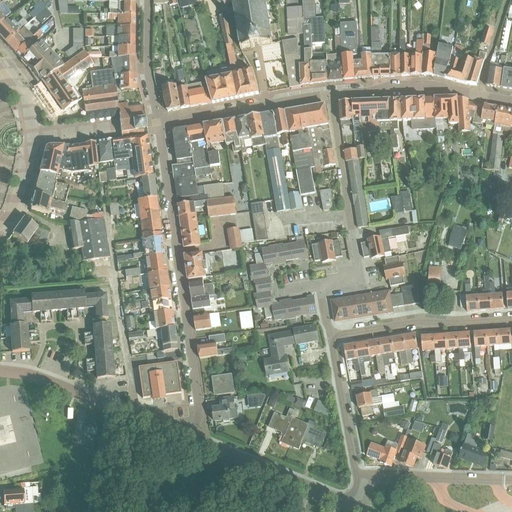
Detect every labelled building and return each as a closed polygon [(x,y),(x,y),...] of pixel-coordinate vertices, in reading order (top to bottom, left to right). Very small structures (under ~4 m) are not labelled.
[(194,0),(178,0),(180,9),(196,5),(194,0)] [(221,0),(222,2),(223,2),(223,3),(224,3),(224,4),(225,4),(225,6),(233,4),(234,10),(233,10),(233,11),(234,11),(236,20),(235,20),(235,21),(236,21),(238,30),(236,30),(237,31),(238,31),(240,39),(238,39),(238,41),(240,41),(241,47),(240,47),(241,50),(243,49),(251,47),(252,48),(253,48),(253,47),(261,46),(261,47),(263,46),(262,45),(271,44),(273,44),(273,42),(272,42),(271,36),(272,36),(272,34),(271,34),(269,26),(271,26),(271,24),(269,24),(268,16),(269,16),(269,14),(268,14),(266,6),(267,6),(267,4),(266,5),(265,0),(221,0)] [(315,0),(301,0),(301,8),(302,8),(302,19),(303,19),(303,26),(303,35),(304,47),(304,57),(312,56),(312,44),(325,44),(325,35),(324,18),(316,19),(315,0)] [(109,10),(109,15),(134,15),(134,3),(117,3),(117,10),(109,10)] [(45,9),(41,4),(29,15),(33,20),(35,18),(45,9)] [(301,8),(286,8),(287,36),(303,35),(303,26),(303,19),(302,19),(302,8),(301,8)] [(45,9),(35,18),(41,25),(51,16),(45,9)] [(134,15),(109,15),(99,14),(100,20),(108,20),(114,21),(114,18),(118,18),(117,28),(134,27),(134,15)] [(232,75),(237,99),(259,94),(252,71),(235,74),(235,71),(238,71),(226,15),(220,16),(231,69),(232,75)] [(2,21),(0,23),(0,37),(6,44),(17,34),(18,33),(20,31),(27,25),(23,20),(17,25),(13,21),(9,24),(5,19),(2,21)] [(359,64),(358,49),(355,49),(355,45),(357,45),(356,23),(340,23),(340,37),(343,81),(355,80),(354,71),(364,71),(363,64),(359,64)] [(106,27),(106,32),(106,38),(108,38),(134,38),(134,27),(117,28),(106,27)] [(17,34),(6,44),(15,53),(25,43),(29,40),(30,39),(32,37),(24,28),(20,31),(18,33),(17,34)] [(378,28),(371,28),(371,46),(371,55),(372,79),(380,78),(391,78),(391,56),(381,56),(381,44),(378,44),(378,28)] [(488,47),(493,32),(485,29),(482,38),(483,38),(481,45),(486,47),(488,47)] [(21,60),(34,47),(30,42),(34,38),(36,40),(42,34),(39,31),(32,37),(30,39),(29,40),(25,43),(15,53),(21,60)] [(410,61),(410,57),(404,57),(404,33),(399,33),(400,56),(400,77),(410,76),(410,61)] [(424,41),(423,55),(422,76),(434,76),(436,55),(429,55),(430,47),(430,36),(424,35),(424,41)] [(343,81),(340,37),(334,37),(335,51),(336,51),(336,56),(326,56),(326,57),(328,83),(343,81)] [(108,38),(108,40),(108,47),(111,47),(111,48),(134,48),(134,38),(108,38)] [(297,39),(282,42),(289,88),(303,86),(311,85),(310,64),(312,58),(312,56),(304,57),(304,47),(298,47),(297,39)] [(411,57),(410,57),(410,61),(410,76),(422,76),(423,55),(424,41),(417,41),(417,57),(411,57)] [(40,42),(34,47),(21,60),(33,73),(31,75),(38,84),(62,67),(40,42)] [(436,55),(434,76),(445,79),(446,79),(450,63),(452,51),(453,47),(447,46),(439,44),(437,55),(436,55)] [(72,45),(72,48),(78,56),(82,53),(82,45),(72,45)] [(134,48),(111,48),(111,53),(109,53),(109,59),(111,59),(134,58),(134,48)] [(361,49),(358,49),(359,64),(363,64),(364,71),(354,71),(355,80),(372,79),(371,55),(362,56),(361,49)] [(450,63),(446,79),(467,85),(474,62),(463,59),(465,55),(452,51),(450,63)] [(38,85),(33,88),(43,102),(55,118),(63,113),(81,100),(72,88),(70,89),(66,84),(72,79),(93,65),(88,59),(85,54),(84,52),(82,53),(78,56),(62,67),(38,84),(38,85)] [(474,62),(467,85),(476,86),(486,55),(480,53),(477,60),(474,60),(474,62)] [(400,56),(391,56),(391,78),(400,77),(400,56)] [(312,58),(310,64),(311,85),(328,83),(326,57),(312,58)] [(488,69),(485,86),(486,86),(501,88),(504,72),(505,67),(506,58),(502,57),(500,65),(491,63),(489,69),(488,69)] [(504,72),(501,88),(501,89),(511,89),(511,67),(505,67),(504,72)] [(222,77),(206,81),(212,103),(237,99),(232,75),(231,69),(221,71),(222,77)] [(85,90),(81,91),(83,100),(84,113),(117,109),(117,105),(117,98),(114,81),(113,75),(112,70),(90,73),(92,87),(85,88),(85,90)] [(178,81),(174,82),(175,86),(180,110),(191,108),(188,93),(187,86),(185,78),(183,70),(176,71),(178,81)] [(114,81),(120,80),(120,90),(136,90),(135,75),(113,75),(114,81)] [(212,103),(206,81),(197,82),(198,84),(187,86),(188,93),(191,108),(212,103)] [(180,110),(175,86),(163,87),(167,112),(180,110)] [(457,98),(435,99),(436,121),(448,120),(449,125),(459,125),(459,133),(471,133),(469,118),(474,119),(476,104),(468,103),(468,101),(457,98)] [(436,121),(435,99),(402,101),(402,122),(412,121),(412,131),(420,130),(436,130),(436,121)] [(390,131),(389,101),(360,102),(360,124),(361,133),(362,139),(368,139),(366,124),(371,123),(371,128),(372,129),(376,129),(377,127),(378,127),(379,128),(379,131),(390,131)] [(398,130),(398,122),(402,122),(402,101),(389,101),(390,131),(390,133),(391,141),(392,149),(398,148),(396,136),(394,136),(394,130),(398,130)] [(353,102),(339,103),(340,122),(341,123),(341,126),(347,126),(353,126),(353,125),(353,103),(353,102)] [(360,102),(353,103),(353,125),(353,126),(354,129),(354,134),(361,133),(360,124),(360,102)] [(308,129),(313,158),(317,157),(317,153),(322,152),(324,167),(335,165),(332,149),(324,104),(304,108),(307,129),(308,129)] [(476,104),(474,119),(473,123),(480,125),(481,120),(487,121),(486,125),(494,127),(498,108),(484,106),(476,104)] [(128,109),(117,110),(118,110),(118,112),(119,121),(119,122),(119,124),(120,131),(120,132),(120,133),(121,139),(128,138),(147,136),(146,130),(146,129),(146,128),(145,121),(145,119),(143,107),(128,109)] [(304,108),(285,112),(292,146),(294,158),(301,196),(315,194),(311,169),(315,168),(313,158),(308,129),(307,129),(304,108)] [(511,110),(498,108),(494,127),(492,140),(489,170),(499,172),(503,136),(502,135),(502,132),(510,134),(511,127),(511,122),(511,110)] [(285,112),(272,114),(276,136),(284,134),(284,136),(282,137),(284,147),(292,146),(285,112)] [(276,136),(272,114),(260,116),(265,145),(277,213),(290,211),(276,136)] [(260,116),(247,118),(250,138),(252,147),(252,148),(265,145),(260,116)] [(250,138),(247,118),(234,121),(238,140),(239,140),(241,151),(242,153),(246,153),(245,148),(252,147),(250,138)] [(241,151),(239,140),(238,140),(234,121),(222,123),(225,142),(226,145),(232,144),(233,153),(241,151)] [(222,123),(204,126),(209,158),(210,167),(220,166),(218,153),(212,154),(211,145),(225,142),(222,123)] [(209,158),(204,126),(188,129),(190,146),(193,162),(196,177),(196,178),(212,175),(210,167),(209,158)] [(479,130),(475,128),(472,132),(484,140),(485,134),(479,130)] [(190,146),(188,129),(175,131),(173,133),(178,166),(172,167),(173,179),(174,179),(196,177),(193,162),(190,146)] [(147,136),(128,138),(132,165),(151,163),(147,136)] [(121,139),(110,141),(112,153),(114,168),(125,166),(132,165),(128,138),(121,139)] [(114,168),(112,153),(110,141),(95,143),(97,164),(110,162),(111,169),(106,170),(108,182),(115,181),(114,172),(114,168)] [(84,144),(68,147),(71,173),(86,171),(86,168),(97,167),(97,164),(95,143),(84,144)] [(71,173),(68,147),(68,146),(63,146),(48,147),(45,149),(39,172),(48,175),(56,176),(58,177),(59,175),(60,171),(71,173)] [(363,146),(356,147),(356,149),(358,160),(365,159),(363,146)] [(358,160),(356,149),(344,151),(345,162),(347,162),(358,160)] [(358,160),(347,162),(348,169),(359,167),(358,160)] [(151,163),(132,165),(125,166),(126,171),(133,170),(134,179),(140,178),(153,176),(151,163)] [(36,185),(34,195),(51,199),(52,195),(66,199),(69,186),(56,184),(56,183),(54,183),(56,176),(39,172),(37,179),(36,185)] [(153,176),(140,178),(142,188),(136,189),(137,200),(155,198),(153,176)] [(196,177),(174,179),(177,199),(204,195),(203,187),(197,188),(196,178),(196,177)] [(204,195),(177,199),(178,205),(207,201),(214,200),(221,199),(224,199),(222,185),(219,185),(203,187),(204,195)] [(333,210),(330,190),(320,192),(323,212),(333,210)] [(409,192),(400,193),(400,197),(402,213),(412,212),(410,196),(409,196),(409,192)] [(288,195),(290,211),(302,209),(300,193),(288,195)] [(51,199),(34,195),(30,210),(47,214),(49,209),(65,213),(67,206),(64,205),(50,202),(51,199)] [(51,199),(50,202),(64,205),(66,199),(52,195),(51,199)] [(400,197),(393,198),(395,214),(402,213),(400,197)] [(155,198),(137,200),(136,201),(139,221),(147,220),(146,213),(157,212),(155,198)] [(234,198),(228,199),(230,215),(236,214),(234,198)] [(221,199),(214,200),(216,217),(223,216),(221,199)] [(228,199),(221,199),(223,216),(230,215),(228,199)] [(216,217),(214,200),(207,201),(208,207),(209,217),(216,217)] [(208,207),(207,201),(178,205),(180,217),(196,215),(195,208),(208,207)] [(108,204),(110,216),(119,214),(117,203),(108,204)] [(253,218),(265,216),(262,203),(250,205),(253,218)] [(69,217),(85,222),(86,216),(88,211),(72,207),(69,217)] [(497,223),(502,225),(506,212),(501,211),(497,223)] [(161,237),(157,212),(146,213),(147,220),(139,221),(142,240),(161,237)] [(200,244),(196,215),(180,217),(184,248),(199,246),(200,244)] [(38,228),(24,218),(13,234),(27,243),(32,236),(45,241),(49,232),(38,228)] [(92,221),(85,222),(79,222),(82,248),(84,261),(109,257),(103,219),(92,221)] [(82,248),(79,222),(67,221),(72,249),(82,248)] [(450,241),(448,247),(460,251),(462,245),(463,245),(467,230),(454,226),(449,241),(450,241)] [(407,227),(380,233),(380,237),(381,240),(388,238),(388,239),(409,235),(407,227)] [(161,237),(142,240),(144,253),(126,256),(126,260),(145,257),(163,254),(161,237)] [(384,254),(391,253),(388,238),(381,240),(380,237),(367,240),(368,243),(361,244),(364,259),(371,257),(371,260),(385,257),(384,254)] [(241,243),(241,241),(230,243),(231,250),(242,248),(241,243)] [(322,261),(322,264),(335,261),(335,259),(342,257),(339,241),(332,242),(319,244),(319,245),(312,246),(315,262),(322,261)] [(296,243),(296,244),(289,245),(292,260),(302,259),(303,261),(307,260),(303,242),(296,243)] [(282,262),(292,260),(289,245),(282,247),(282,245),(274,246),(278,265),(283,264),(282,262)] [(275,266),(278,265),(274,246),(268,247),(269,248),(262,250),(262,254),(255,255),(256,264),(263,262),(264,267),(268,270),(271,265),(275,263),(275,266)] [(223,252),(223,268),(238,267),(238,252),(223,252)] [(163,254),(145,257),(146,264),(143,265),(143,268),(146,268),(147,275),(166,272),(163,254)] [(204,264),(202,254),(185,257),(188,280),(206,278),(205,272),(207,271),(206,263),(204,264)] [(386,267),(383,268),(386,281),(389,280),(390,287),(405,284),(403,277),(406,277),(403,263),(400,264),(399,257),(384,260),(386,267)] [(264,267),(263,262),(256,264),(256,266),(250,267),(251,274),(250,274),(251,281),(254,281),(255,285),(270,282),(273,282),(272,278),(270,278),(269,275),(267,275),(266,272),(268,270),(264,267)] [(125,278),(140,276),(139,269),(124,271),(125,278)] [(428,285),(439,286),(440,269),(430,269),(428,285)] [(168,287),(166,272),(147,275),(149,290),(168,287)] [(483,297),(478,297),(480,312),(492,311),(490,296),(490,291),(489,284),(489,277),(484,278),(485,291),(482,291),(483,297)] [(203,281),(189,283),(191,299),(215,295),(213,285),(207,285),(207,286),(204,286),(203,281)] [(272,291),(270,282),(255,285),(255,287),(256,287),(257,294),(272,291)] [(402,294),(404,307),(420,304),(416,285),(401,288),(402,294)] [(168,287),(149,290),(142,291),(142,295),(150,294),(151,302),(170,300),(168,287)] [(273,296),(272,291),(257,294),(254,295),(255,301),(256,301),(258,309),(264,308),(265,313),(272,312),(271,306),(274,301),(271,299),(271,296),(273,296)] [(84,296),(85,296),(84,292),(71,293),(72,310),(85,309),(85,306),(84,296)] [(375,294),(378,315),(393,313),(392,309),(390,296),(389,292),(375,294)] [(71,293),(57,294),(59,311),(72,310),(71,293)] [(59,311),(57,294),(44,295),(45,312),(59,311)] [(106,294),(85,296),(84,296),(85,306),(95,305),(96,319),(108,318),(106,294)] [(219,295),(191,299),(194,317),(205,316),(204,309),(211,308),(210,299),(217,298),(217,300),(224,299),(223,294),(219,295)] [(360,297),(364,318),(378,315),(375,294),(360,297)] [(402,294),(396,295),(398,308),(404,307),(402,294)] [(45,312),(44,295),(30,296),(30,300),(31,310),(31,313),(45,312)] [(398,308),(396,295),(390,296),(392,309),(398,308)] [(490,296),(492,311),(503,310),(502,295),(490,296)] [(466,296),(460,297),(461,309),(467,309),(467,313),(480,312),(478,297),(466,298),(466,296)] [(299,302),(301,316),(309,315),(309,316),(316,315),(313,297),(309,298),(310,300),(299,302)] [(346,299),(349,320),(364,318),(360,297),(346,299)] [(331,302),(335,322),(349,320),(346,299),(331,302)] [(31,310),(30,300),(9,302),(11,326),(23,325),(22,311),(31,310)] [(171,311),(170,300),(151,302),(144,303),(134,304),(135,309),(152,306),(153,314),(171,311)] [(271,306),(272,312),(265,313),(266,319),(273,317),(274,321),(282,320),(282,321),(288,320),(284,302),(282,302),(282,304),(279,305),(274,301),(271,306)] [(295,318),(301,316),(299,302),(290,303),(289,301),(284,302),(288,320),(295,319),(295,318)] [(171,311),(153,314),(155,327),(155,330),(160,329),(174,327),(171,311)] [(251,313),(240,314),(242,330),(253,329),(251,313)] [(205,316),(194,317),(196,331),(212,329),(212,328),(221,327),(219,314),(210,315),(205,316)] [(125,319),(126,329),(133,328),(132,318),(125,319)] [(23,325),(11,326),(9,326),(10,339),(28,338),(26,324),(23,325)] [(94,339),(110,338),(109,324),(93,325),(94,339)] [(271,349),(283,347),(296,344),(297,346),(318,342),(315,326),(294,330),(294,332),(268,337),(271,349)] [(177,349),(174,327),(160,329),(163,351),(177,349)] [(510,331),(498,332),(499,346),(511,345),(510,331)] [(487,347),(486,332),(473,333),(476,360),(480,360),(480,353),(481,353),(480,348),(487,347)] [(498,332),(486,332),(487,347),(494,346),(495,358),(500,358),(500,351),(499,346),(498,332)] [(469,334),(457,335),(458,349),(459,354),(459,361),(464,361),(463,354),(471,353),(470,348),(469,334)] [(209,345),(198,346),(200,359),(232,355),(232,349),(218,351),(217,344),(225,342),(225,335),(209,337),(209,345)] [(415,335),(404,337),(406,352),(407,356),(408,363),(408,364),(413,363),(411,351),(418,350),(416,338),(415,335)] [(457,335),(445,336),(446,350),(458,349),(457,335)] [(421,337),(422,352),(434,351),(433,336),(421,337)] [(433,336),(434,351),(435,356),(436,363),(441,363),(440,351),(446,350),(445,336),(433,336)] [(404,337),(392,339),(394,354),(400,353),(402,367),(408,366),(408,363),(407,356),(406,352),(404,337)] [(29,351),(28,338),(10,339),(11,353),(29,351)] [(111,351),(110,338),(94,339),(95,352),(111,351)] [(392,339),(380,341),(384,367),(389,366),(388,361),(395,360),(394,354),(392,339)] [(377,357),(380,375),(385,374),(380,341),(368,343),(370,358),(377,357)] [(368,343),(356,345),(360,372),(361,378),(366,377),(365,371),(364,364),(371,363),(370,358),(368,343)] [(360,372),(356,345),(344,347),(346,362),(354,360),(356,372),(360,372)] [(283,347),(271,349),(273,360),(265,361),(267,376),(288,372),(286,357),(285,357),(283,347)] [(111,351),(95,352),(96,365),(112,364),(111,351)] [(244,354),(236,355),(237,363),(245,362),(244,354)] [(174,363),(137,368),(141,399),(151,397),(152,402),(165,400),(164,395),(179,393),(174,363)] [(112,364),(96,365),(97,379),(113,378),(112,364)] [(215,396),(234,393),(232,376),(213,379),(215,396)] [(447,377),(439,377),(440,387),(447,387),(447,377)] [(361,409),(362,417),(373,415),(371,407),(382,405),(381,398),(378,398),(377,391),(370,392),(370,395),(357,397),(359,409),(361,409)] [(236,419),(233,397),(220,399),(221,408),(213,409),(214,422),(224,420),(224,422),(230,421),(230,420),(236,419)] [(297,399),(295,405),(304,408),(306,402),(297,399)] [(327,404),(320,401),(315,411),(329,418),(332,412),(325,409),(327,404)] [(403,407),(383,410),(385,419),(405,415),(403,407)] [(286,435),(283,443),(291,446),(301,422),(295,419),(297,413),(291,411),(288,419),(275,413),(269,428),(286,435)] [(0,417),(0,433),(2,444),(15,442),(9,416),(0,417)] [(403,421),(400,429),(408,432),(411,424),(403,421)] [(308,425),(301,422),(291,446),(299,450),(302,442),(320,449),(326,435),(315,430),(317,425),(310,422),(308,425)] [(487,427),(485,440),(493,441),(495,428),(487,427)] [(442,444),(446,432),(440,430),(435,442),(442,444)] [(459,459),(484,468),(487,460),(486,459),(488,453),(476,449),(478,443),(471,440),(473,436),(468,435),(459,459)] [(367,456),(381,461),(380,463),(391,467),(396,453),(402,455),(408,439),(401,436),(398,445),(388,442),(386,447),(385,449),(371,444),(367,456)] [(431,438),(426,452),(431,454),(434,443),(436,439),(431,438)] [(400,464),(413,468),(417,457),(421,459),(425,447),(409,441),(400,464)] [(447,470),(452,454),(451,452),(447,450),(445,451),(440,450),(441,446),(434,443),(431,454),(430,456),(437,458),(434,466),(447,470)] [(511,454),(501,451),(499,458),(511,460),(511,454)] [(16,491),(2,492),(3,507),(6,507),(6,510),(13,509),(13,506),(24,505),(32,505),(31,495),(37,494),(37,490),(41,490),(40,482),(22,484),(15,485),(16,491)]
